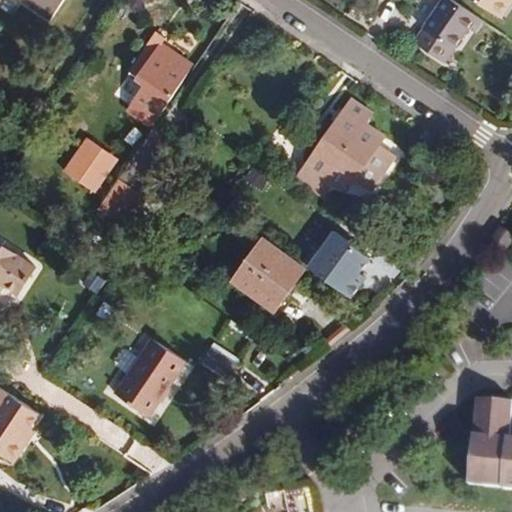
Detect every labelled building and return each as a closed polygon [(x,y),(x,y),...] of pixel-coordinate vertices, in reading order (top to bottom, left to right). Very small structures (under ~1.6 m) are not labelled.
[(21,0),(53,20),(65,0),(21,0)] [(468,28),(476,16),(472,14),(451,0),(443,0),(424,29),(453,50),(468,28)] [(511,0),(474,0),(505,21),(511,11),(511,0)] [(482,20),(476,16),(468,28),(474,32),(482,20)] [(453,50),(424,29),(414,43),(444,63),(453,50)] [(167,39),(158,33),(153,40),(162,46),(167,39)] [(152,128),(193,67),(162,46),(153,40),(131,73),(139,78),(139,80),(147,86),(129,112),(152,128)] [(373,114),(353,100),(308,165),(298,179),(325,197),(335,183),(345,190),(355,177),(371,188),(393,156),(377,145),(384,135),(367,124),(373,114)] [(190,151),(154,127),(118,182),(153,205),(190,151)] [(86,144),(67,169),(85,181),(96,165),(107,173),(114,164),(86,144)] [(374,255),(336,227),(309,262),(356,297),(373,274),(364,268),(374,255)] [(499,229),(488,243),(501,253),(511,239),(499,229)] [(275,312),(306,269),(265,239),(234,282),(275,312)] [(0,291),(5,284),(19,294),(37,268),(0,243),(0,291)] [(153,339),(116,394),(150,417),(187,362),(153,339)] [(237,365),(213,350),(206,362),(229,377),(237,365)] [(34,429),(43,415),(0,386),(0,454),(16,465),(28,446),(24,444),(34,429)] [(511,438),(508,438),(511,402),(476,399),(468,483),(502,485),(503,489),(511,489),(511,438)] [(37,432),(34,429),(24,444),(28,446),(37,432)]
